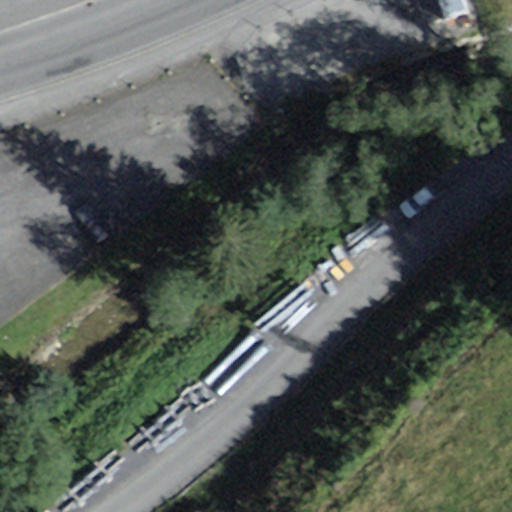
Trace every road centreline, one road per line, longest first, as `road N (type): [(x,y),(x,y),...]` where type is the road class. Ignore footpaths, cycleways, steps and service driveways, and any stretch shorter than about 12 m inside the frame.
road 1 (unclassified): [(99,511),(443,216),(511,180)]
road 2 (secondary): [(164,0),(0,62)]
